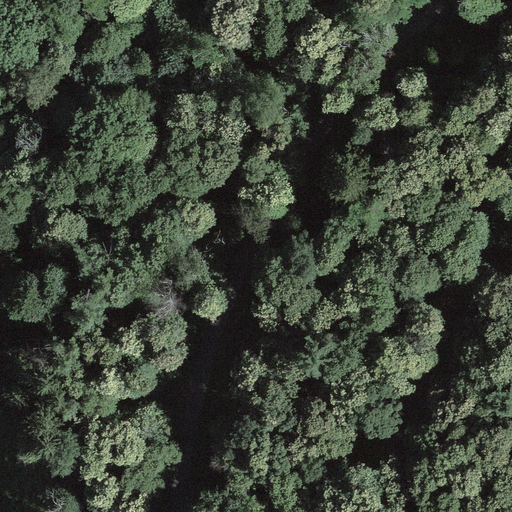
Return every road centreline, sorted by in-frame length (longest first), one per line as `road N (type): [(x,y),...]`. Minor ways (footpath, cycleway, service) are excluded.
road 1 (unclassified): [(431,1),(371,66),(299,167),(219,305),(198,366),(175,511)]
road 2 (unclassified): [(402,511),(398,462),(420,379),(471,275),(511,229)]
